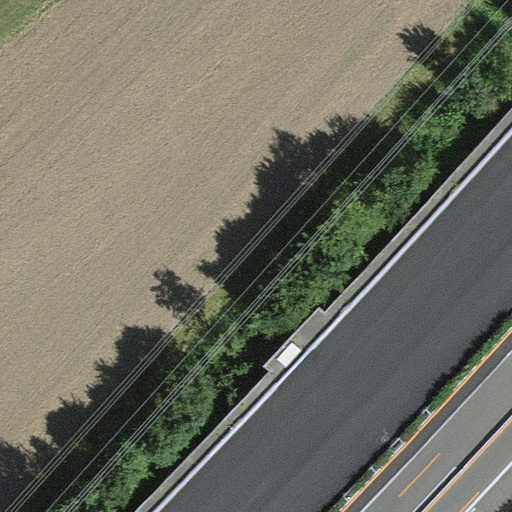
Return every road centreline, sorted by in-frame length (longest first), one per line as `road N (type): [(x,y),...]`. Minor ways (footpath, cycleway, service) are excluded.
road 1 (motorway): [(511,238),(248,511)]
road 2 (motorway): [(413,511),(511,406)]
